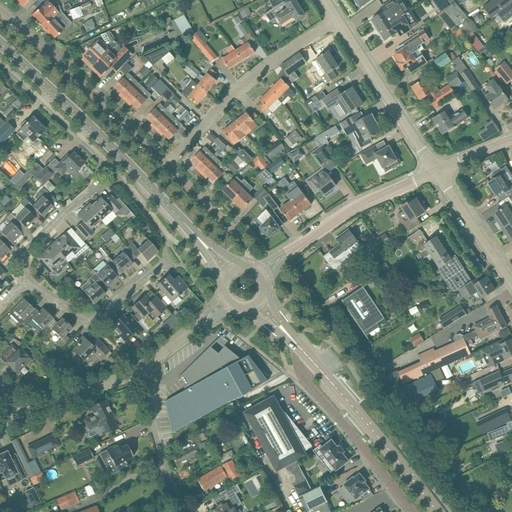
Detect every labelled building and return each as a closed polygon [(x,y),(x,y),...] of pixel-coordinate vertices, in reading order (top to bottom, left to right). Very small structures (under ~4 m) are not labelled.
[(286,0),(283,3),(281,0),(267,0),(273,10),(277,7),(280,13),(274,16),(280,25),(292,17),(295,21),(304,15),(293,0),(286,0)] [(354,0),(356,2),(356,4),(357,6),(359,6),(360,8),(368,2),(371,0),(354,0)] [(379,15),(371,20),(378,31),(393,22),(409,11),(406,6),(401,10),(394,0),(393,0),(383,7),(385,11),(379,15)] [(444,10),(450,6),(445,0),(433,0),(435,1),(425,10),(432,20),(441,13),(444,10)] [(510,4),(511,2),(511,0),(494,0),(488,5),(495,14),(510,4)] [(38,8),(31,15),(42,27),(54,17),(62,13),(58,6),(54,8),(49,2),(43,8),(41,6),(38,8)] [(89,2),(80,6),(83,11),(91,7),(89,2)] [(478,29),(455,2),(450,6),(444,10),(466,38),(471,35),(473,33),(478,29)] [(510,5),(498,14),(501,18),(504,23),(511,16),(511,2),(510,4),(510,5)] [(68,3),(61,6),(63,11),(70,8),(68,3)] [(70,10),(73,19),(84,16),(80,6),(70,10)] [(242,18),(251,14),(248,6),(239,11),(242,18)] [(393,22),(378,31),(384,41),(399,32),(401,35),(411,29),(409,25),(416,21),(409,11),(393,22)] [(54,17),(42,27),(53,39),(63,30),(71,23),(62,13),(54,17)] [(88,30),(95,28),(93,20),(85,22),(88,30)] [(244,22),(239,26),(245,35),(250,31),(244,22)] [(399,51),(393,55),(398,63),(419,50),(417,47),(429,40),(423,30),(418,34),(418,35),(412,39),(404,44),(398,48),(399,51)] [(110,31),(88,42),(93,46),(83,56),(84,57),(82,59),(91,68),(109,51),(118,46),(110,31)] [(196,32),(191,37),(212,62),(218,58),(196,32)] [(471,35),(466,38),(477,52),(484,46),(473,33),(471,35)] [(242,46),(235,51),(242,61),(255,52),(248,42),(248,43),(244,37),(239,41),(242,46)] [(229,69),(242,61),(235,51),(232,45),(225,49),(229,55),(224,58),(223,56),(218,60),(222,67),(226,65),(229,69)] [(115,57),(109,51),(91,68),(100,77),(102,75),(103,76),(115,63),(120,68),(133,54),(125,46),(115,57)] [(166,47),(145,57),(152,64),(153,66),(170,52),(166,47)] [(398,63),(397,63),(402,71),(407,68),(411,73),(419,68),(427,62),(419,50),(398,63)] [(327,51),(317,58),(323,68),(318,72),(326,84),(337,77),(333,71),(338,67),(327,51)] [(310,67),(318,63),(312,52),(304,56),(310,67)] [(447,55),(446,53),(434,61),(439,68),(455,57),(452,52),(447,55)] [(281,66),(280,66),(287,76),(292,82),(299,78),(294,71),(307,62),(300,53),(281,66)] [(126,74),(133,68),(129,63),(122,69),(126,74)] [(200,72),(190,63),(184,70),(195,79),(200,72)] [(511,71),(511,70),(508,72),(502,64),(495,70),(507,84),(511,80),(511,71)] [(459,71),(465,81),(474,94),(480,90),(474,80),(475,79),(468,69),(465,71),(462,68),(458,70),(459,71)] [(198,85),(207,93),(217,81),(213,77),(216,73),(212,69),(208,74),(207,73),(198,85)] [(465,81),(459,71),(446,79),(452,89),(458,85),(458,86),(465,81)] [(124,76),(112,89),(113,89),(120,97),(132,84),(125,77),(124,76)] [(426,77),(412,87),(420,100),(432,93),(436,99),(429,103),(432,109),(440,105),(439,104),(455,94),(450,86),(439,92),(435,85),(436,84),(432,77),(428,80),(426,77)] [(207,93),(198,85),(192,79),(181,93),(188,99),(189,98),(198,105),(207,93)] [(270,90),(283,102),(289,96),(291,99),(295,95),(293,92),(288,88),(289,87),(281,79),(270,90)] [(491,90),(484,95),(494,109),(508,99),(500,88),(498,89),(493,81),(488,85),(491,90)] [(132,84),(120,97),(128,104),(140,92),(132,84)] [(347,115),(363,104),(352,88),(341,95),(337,89),(322,99),(328,108),(338,102),(347,115)] [(263,104),(259,109),(264,113),(268,109),(271,112),(271,111),(273,113),(283,102),(270,90),(260,101),(263,104)] [(140,92),(128,104),(136,112),(148,99),(140,92)] [(310,108),(321,101),(317,95),(306,102),(310,108)] [(148,99),(136,112),(144,119),(156,107),(148,99)] [(156,107),(144,119),(151,127),(163,114),(156,107)] [(447,110),(433,119),(442,135),(456,126),(456,125),(468,118),(462,110),(451,117),(447,110)] [(360,112),(340,123),(346,133),(347,136),(355,132),(359,140),(357,141),(361,148),(372,142),(370,139),(381,132),(377,125),(375,121),(371,114),(364,118),(360,112)] [(247,113),(235,122),(246,136),(258,126),(254,121),(258,117),(254,113),(250,116),(247,113)] [(163,114),(151,127),(159,134),(171,122),(163,114)] [(43,129),(31,118),(16,134),(23,140),(27,136),(32,142),(30,144),(34,148),(40,142),(35,137),(43,129)] [(0,144),(14,130),(7,122),(0,127),(0,144)] [(171,122),(159,134),(167,142),(180,129),(179,129),(171,122)] [(235,122),(223,132),(229,140),(230,141),(231,140),(234,145),(246,136),(235,122)] [(493,122),(487,126),(488,128),(492,136),(499,132),(493,122)] [(296,130),(284,140),(291,148),(293,146),(294,147),(298,144),(297,143),(301,139),(302,138),(296,130)] [(319,148),(311,153),(321,167),(333,158),(322,143),(317,137),(313,140),(319,148)] [(279,140),(264,151),(270,160),(285,148),(279,140)] [(375,145),(360,153),(366,164),(377,158),(383,168),(385,172),(392,168),(401,164),(394,152),(393,153),(389,146),(387,147),(379,152),(375,145)] [(305,157),(301,148),(289,153),(294,162),(305,157)] [(242,150),(238,154),(247,164),(253,159),(243,149),(242,150)] [(201,150),(188,163),(189,164),(189,163),(197,171),(209,158),(201,151),(201,150)] [(66,170),(72,176),(84,163),(73,152),(69,156),(67,155),(54,168),(62,175),(66,170)] [(259,154),(253,159),(258,165),(261,169),(267,164),(262,157),(260,155),(259,154)] [(270,164),(267,166),(272,173),(285,163),(281,157),(279,158),(270,164)] [(209,158),(197,171),(205,178),(217,166),(209,158)] [(36,163),(28,170),(36,177),(35,178),(42,185),(47,180),(54,173),(46,166),(43,170),(36,163)] [(217,166),(205,178),(212,186),(213,186),(225,174),(225,173),(224,173),(217,166)] [(511,175),(506,166),(492,175),(495,179),(489,183),(498,196),(509,190),(511,195),(511,194),(511,175)] [(318,176),(308,184),(316,193),(319,190),(323,195),(324,195),(326,196),(331,193),(330,190),(336,186),(330,178),(328,175),(326,173),(323,168),(322,169),(316,173),(318,176)] [(260,175),(267,181),(273,175),(266,169),(260,175)] [(27,170),(21,177),(26,181),(32,175),(27,170)] [(229,183),(223,191),(233,200),(243,190),(249,184),(244,179),(242,182),(237,177),(233,180),(229,183)] [(285,178),(278,183),(291,201),(300,213),(311,205),(298,187),(294,190),(285,178)] [(243,190),(233,200),(243,210),(250,203),(253,199),(248,194),(253,188),(249,184),(243,190)] [(262,187),(253,196),(259,201),(268,192),(267,191),(263,188),(262,187)] [(32,206),(39,214),(43,217),(53,207),(45,199),(50,194),(44,188),(34,197),(38,201),(32,206)] [(90,203),(88,205),(101,221),(112,211),(114,214),(116,212),(119,215),(125,215),(129,210),(118,198),(120,200),(117,202),(110,194),(103,201),(101,197),(92,205),(90,203)] [(264,198),(268,203),(274,211),(279,207),(269,194),(264,198)] [(511,194),(511,195),(509,197),(511,201),(511,203),(507,207),(506,206),(495,213),(496,214),(493,216),(502,229),(511,222),(511,194)] [(404,211),(397,215),(406,228),(408,232),(413,229),(421,224),(417,218),(423,214),(425,213),(424,210),(421,207),(423,206),(418,198),(408,204),(407,202),(401,206),(403,210),(404,211)] [(25,208),(15,218),(25,228),(26,229),(36,219),(35,218),(39,214),(32,206),(24,199),(20,203),(25,208)] [(300,213),(291,201),(280,209),(289,221),(300,213)] [(274,211),(268,203),(263,208),(266,212),(259,219),(264,224),(261,228),(262,228),(260,230),(266,235),(267,234),(269,236),(272,234),(273,236),(279,231),(278,229),(279,229),(273,221),(278,217),(274,211)] [(91,230),(101,221),(88,205),(81,211),(83,213),(79,217),(82,221),(75,227),(77,230),(74,232),(78,236),(84,243),(87,241),(86,239),(93,233),(91,230)] [(25,228),(15,218),(10,214),(10,213),(5,218),(5,219),(2,222),(6,227),(0,233),(9,241),(11,244),(22,233),(21,232),(25,228)] [(511,222),(502,229),(511,242),(511,241),(511,222)] [(331,255),(325,259),(334,270),(352,256),(347,250),(358,241),(349,229),(336,239),(340,244),(329,252),(331,255)] [(451,259),(450,258),(436,236),(428,242),(420,230),(408,238),(418,254),(419,254),(422,260),(431,254),(439,267),(451,259)] [(9,241),(0,233),(0,232),(0,260),(10,251),(4,245),(9,241)] [(66,232),(51,245),(63,259),(74,250),(75,252),(84,243),(78,236),(73,240),(66,232)] [(386,234),(376,239),(381,247),(390,242),(386,234)] [(381,247),(376,239),(368,244),(372,252),(381,247)] [(126,247),(135,258),(140,253),(147,261),(158,252),(148,240),(137,249),(131,243),(126,247)] [(68,264),(63,259),(51,245),(36,258),(50,274),(54,270),(52,268),(57,264),(59,266),(62,264),(64,267),(68,264)] [(122,252),(111,261),(117,267),(122,273),(133,263),(131,262),(135,258),(126,247),(123,250),(121,252),(122,252)] [(462,266),(455,255),(450,258),(451,259),(439,267),(437,268),(443,278),(450,289),(444,293),(447,297),(455,292),(460,289),(468,284),(466,280),(470,277),(462,266)] [(96,275),(102,282),(106,287),(117,277),(112,271),(117,267),(111,261),(107,256),(104,258),(107,262),(105,263),(107,265),(96,274),(96,275)] [(96,275),(96,274),(92,269),(89,271),(93,275),(86,280),(91,286),(84,292),(94,303),(105,294),(98,286),(102,282),(96,275)] [(357,279),(363,287),(364,287),(373,281),(367,273),(357,279)] [(171,302),(188,287),(177,276),(172,280),(168,275),(156,285),(171,302)] [(482,298),(495,290),(486,277),(478,283),(475,279),(468,284),(460,289),(466,299),(473,295),(476,300),(480,297),(480,299),(482,298)] [(383,321),(359,286),(341,299),(365,334),(383,321)] [(144,296),(132,307),(137,313),(134,315),(139,321),(138,322),(143,329),(144,328),(146,331),(159,320),(157,317),(164,311),(166,309),(154,297),(149,302),(144,296)] [(25,326),(32,319),(28,315),(33,309),(23,299),(12,310),(22,319),(20,321),(25,326)] [(420,362),(398,372),(403,384),(430,372),(440,368),(442,367),(449,364),(470,354),(465,342),(478,336),(480,340),(497,331),(506,326),(496,306),(487,311),(490,317),(473,326),(475,330),(464,336),(459,334),(455,336),(454,339),(455,342),(433,351),(432,348),(417,354),(420,362)] [(466,315),(460,306),(438,319),(443,328),(466,315)] [(42,308),(32,319),(38,325),(34,328),(43,337),(51,329),(46,325),(53,318),(42,308)] [(176,311),(172,315),(173,316),(173,317),(178,323),(185,317),(180,311),(177,313),(176,311)] [(117,319),(111,325),(124,340),(132,334),(135,331),(138,334),(143,329),(138,322),(131,315),(125,320),(123,318),(122,316),(117,319)] [(173,317),(167,322),(172,328),(178,323),(173,317)] [(62,318),(51,329),(61,338),(56,344),(61,349),(70,339),(65,335),(72,328),(62,318)] [(96,355),(100,360),(109,350),(96,337),(90,343),(82,336),(76,343),(77,345),(72,350),(87,364),(96,355)] [(499,342),(481,351),(489,368),(511,356),(511,339),(500,345),(499,342)] [(11,344),(0,355),(0,359),(4,364),(6,363),(16,372),(22,366),(24,367),(31,360),(20,348),(18,351),(11,344)] [(172,433),(268,380),(246,363),(244,364),(242,361),(243,360),(238,356),(204,353),(178,378),(185,390),(165,401),(172,433)] [(107,359),(111,363),(116,358),(112,354),(107,359)] [(511,378),(511,368),(500,374),(499,372),(480,379),(485,391),(491,389),(491,391),(499,387),(498,385),(503,383),(504,385),(511,382),(511,379),(511,378)] [(439,390),(431,373),(393,391),(397,401),(414,394),(416,400),(439,390)] [(13,384),(25,395),(31,388),(19,377),(13,384)] [(501,392),(503,397),(510,394),(508,388),(501,392)] [(274,396),(248,410),(274,457),(281,470),(285,468),(290,465),(297,461),(307,455),(305,452),(312,446),(308,440),(283,409),(282,410),(274,396)] [(116,428),(112,419),(113,418),(105,400),(90,407),(94,415),(84,420),(89,430),(95,427),(99,436),(116,428)] [(506,409),(488,418),(494,429),(511,421),(506,409)] [(239,427),(233,415),(226,418),(227,420),(226,420),(226,421),(224,422),(228,429),(234,425),(235,429),(239,427)] [(468,425),(474,438),(485,433),(479,419),(468,425)] [(508,426),(487,433),(488,435),(490,441),(507,435),(506,433),(510,431),(508,426)] [(32,456),(50,448),(45,438),(27,447),(32,456)] [(339,446),(337,448),(331,441),(323,448),(320,444),(313,451),(319,459),(324,455),(328,460),(323,464),(331,473),(335,469),(336,470),(348,461),(342,454),(344,452),(339,446)] [(134,454),(130,445),(127,446),(127,445),(121,448),(119,443),(99,454),(102,460),(109,456),(114,466),(116,465),(119,470),(109,475),(110,475),(130,465),(127,459),(133,457),(132,455),(134,454)] [(176,465),(185,460),(206,450),(203,444),(197,447),(196,444),(172,457),(176,465)] [(72,457),(76,466),(93,457),(89,449),(72,457)] [(0,453),(0,472),(2,472),(5,479),(14,474),(17,482),(26,477),(15,454),(9,457),(7,451),(4,453),(3,451),(0,453)] [(27,463),(33,475),(41,472),(35,459),(27,463)] [(232,460),(223,465),(229,476),(232,482),(241,477),(241,476),(232,460)] [(44,471),(49,481),(60,476),(55,466),(44,471)] [(199,479),(198,479),(205,490),(228,477),(222,466),(199,479)] [(345,486),(339,491),(348,503),(355,497),(357,499),(369,489),(364,482),(365,481),(364,480),(365,478),(363,475),(361,475),(360,474),(354,478),(353,477),(344,485),(345,486)] [(298,497),(311,491),(306,481),(293,487),(298,497)] [(241,491),(237,484),(212,498),(212,499),(213,498),(217,506),(212,509),(213,511),(236,511),(234,508),(241,504),(236,494),(241,491)] [(298,497),(307,511),(330,511),(327,503),(328,502),(321,486),(298,497)] [(32,507),(41,503),(34,488),(25,492),(32,507)] [(74,491),(56,499),(60,508),(78,500),(74,491)]
